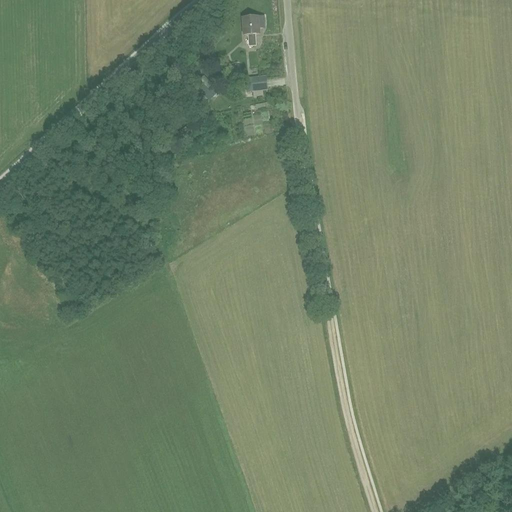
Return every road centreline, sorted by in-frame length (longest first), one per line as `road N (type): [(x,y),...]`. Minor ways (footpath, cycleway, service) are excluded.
road 1 (track): [(296,106),(344,409),(375,511)]
road 2 (unclassified): [(0,181),(200,0)]
